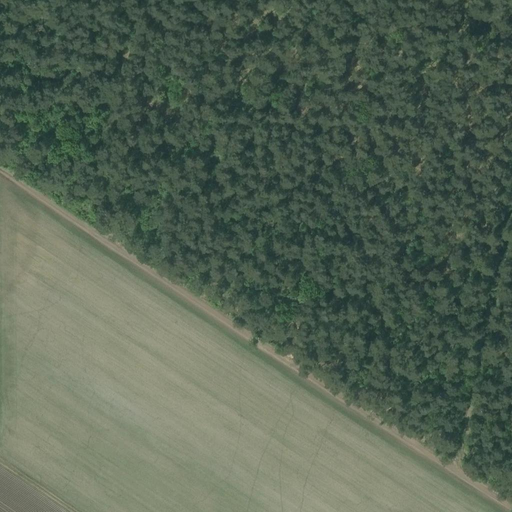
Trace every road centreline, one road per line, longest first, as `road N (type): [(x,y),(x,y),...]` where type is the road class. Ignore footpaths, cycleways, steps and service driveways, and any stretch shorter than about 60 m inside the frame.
road 1 (track): [(454,470),(0,171)]
road 2 (track): [(511,220),(454,470),(511,507)]
